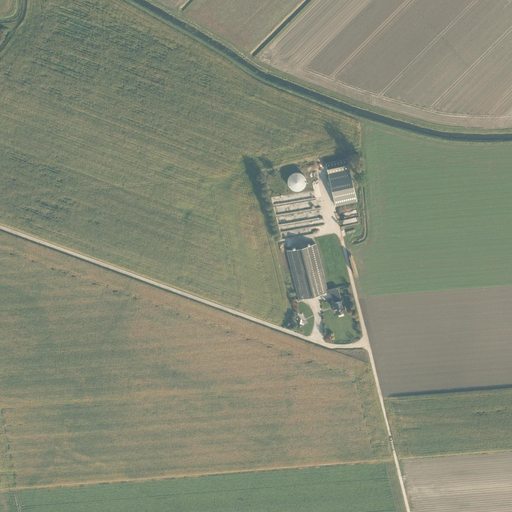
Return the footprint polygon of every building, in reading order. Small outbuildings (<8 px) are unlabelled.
[(336,205),(357,201),(347,158),(326,163),(336,205)] [(295,178),(290,178),(292,190),(305,188),(303,177),(295,178)] [(356,217),(340,220),(341,225),(360,222),(357,210),(354,210),(356,217)] [(287,250),(300,298),(332,290),(334,301),(333,301),(334,305),(333,305),(334,309),(335,309),(336,313),(339,312),(339,315),(343,314),(342,311),(345,310),(342,298),(341,299),(338,286),(327,289),(315,243),(287,250)] [(289,264),(286,252),(280,254),(283,266),(289,264)] [(299,327),(304,324),(301,317),(296,320),(299,327)]
